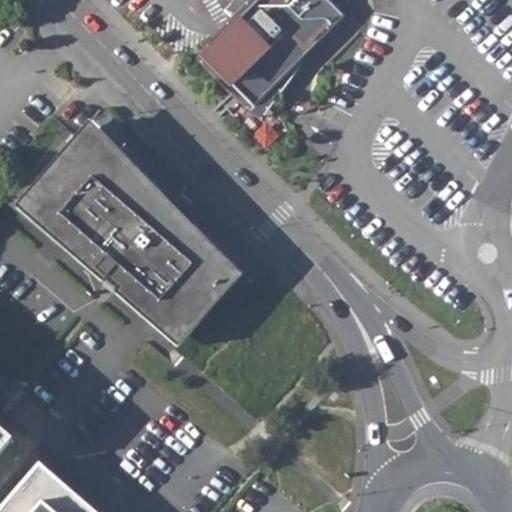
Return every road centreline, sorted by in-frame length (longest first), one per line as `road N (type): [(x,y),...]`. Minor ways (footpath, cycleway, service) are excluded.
road 1 (residential): [(333,282),(62,0)]
road 2 (residential): [(333,282),(358,346),(388,499)]
road 3 (residential): [(452,461),(363,307),(333,282)]
